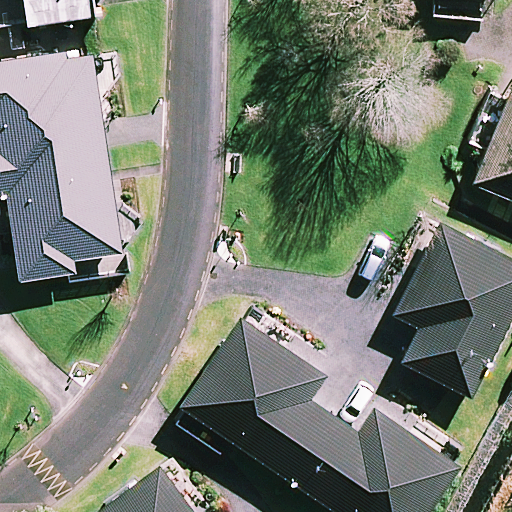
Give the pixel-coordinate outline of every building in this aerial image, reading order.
[(0,0),(0,26),(93,14),(90,0),(0,0)] [(121,252),(92,47),(0,60),(0,193),(6,193),(19,279),(74,271),(73,258),(121,252)] [(511,82),(471,181),(511,198),(511,82)] [(511,327),(511,254),(429,215),(386,304),(408,326),(390,365),(475,405),(511,327)] [(332,374),(230,302),(163,396),(328,511),(421,511),(456,463),(378,408),(358,437),(311,404),(332,374)] [(210,511),(165,442),(56,511),(210,511)]
